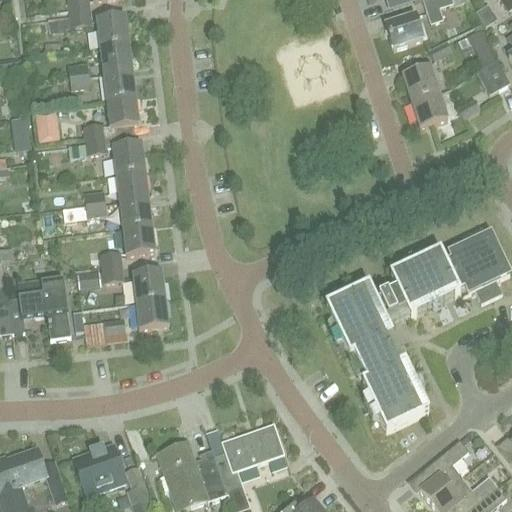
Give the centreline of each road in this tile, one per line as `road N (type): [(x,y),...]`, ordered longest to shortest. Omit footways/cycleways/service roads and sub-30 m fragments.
road 1 (residential): [(234,284),(208,228),(189,134),(177,0)]
road 2 (residential): [(0,413),(100,411),(208,379),(262,348)]
road 3 (residential): [(413,205),(348,0)]
road 4 (residential): [(234,284),(413,205)]
road 5 (residential): [(369,499),(262,348)]
road 6 (residential): [(369,499),(487,413)]
road 7 (residential): [(487,413),(455,358),(470,340),(511,333)]
